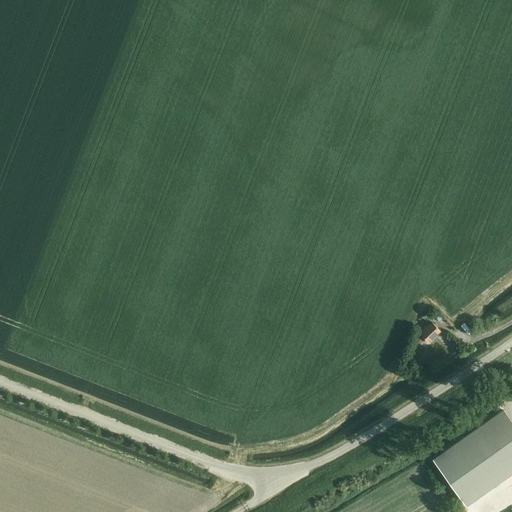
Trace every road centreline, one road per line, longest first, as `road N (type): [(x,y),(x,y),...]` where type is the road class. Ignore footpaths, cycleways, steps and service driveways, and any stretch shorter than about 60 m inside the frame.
road 1 (tertiary): [(271,477),(237,472),(0,382)]
road 2 (tertiary): [(271,477),(331,455),(511,337)]
